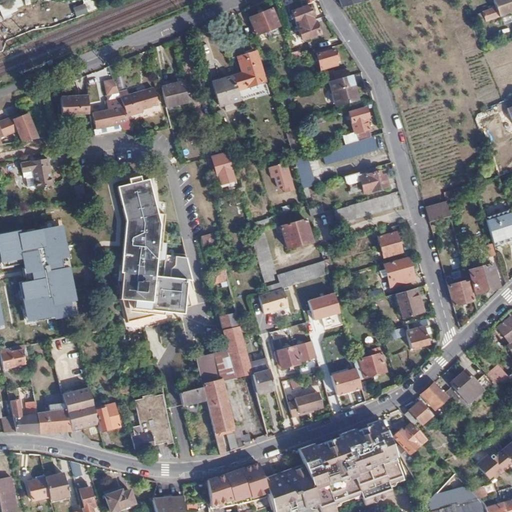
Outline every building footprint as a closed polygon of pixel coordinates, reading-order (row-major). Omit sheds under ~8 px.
[(20,0),(11,0),(0,4),(0,12),(2,18),(24,10),(20,0)] [(511,0),(510,0),(504,2),(503,0),(491,0),(493,6),(481,10),(485,20),(499,15),(500,17),(509,14),(508,11),(511,9),(511,0)] [(73,8),(75,16),(86,13),(83,5),(73,8)] [(292,12),(297,25),(312,20),(312,17),(314,17),(310,6),(292,12)] [(251,26),(255,35),(280,25),(273,9),(250,19),(253,25),(251,26)] [(312,20),(297,25),(301,39),(319,34),(316,23),(313,23),(312,20)] [(332,51),(330,48),(315,52),(316,55),(316,56),(319,69),(335,65),(335,62),(337,61),(333,50),(332,51)] [(242,74),(233,76),(240,99),(267,92),(256,52),(238,58),(242,74)] [(328,82),(348,76),(347,70),(334,73),(333,70),(326,72),(328,82)] [(240,99),(233,76),(212,82),(219,105),(240,99)] [(351,77),(351,76),(348,76),(328,82),(335,107),(356,102),(350,78),(351,77)] [(191,101),(185,81),(161,88),(165,108),(191,101)] [(127,91),(118,94),(120,99),(127,117),(134,115),(133,113),(142,109),(157,104),(152,87),(129,95),(127,91)] [(88,114),(88,96),(61,97),(62,115),(72,115),(88,114)] [(92,114),(95,130),(118,125),(127,121),(128,121),(127,117),(120,99),(106,102),(107,111),(92,114)] [(344,145),(370,138),(365,119),(367,118),(364,109),(347,114),(352,133),(341,136),(344,145)] [(0,122),(0,145),(38,139),(28,114),(20,117),(14,119),(13,117),(0,122)] [(336,119),(334,114),(316,119),(318,123),(322,122),(322,123),(336,119)] [(127,121),(118,125),(120,132),(132,134),(128,121),(127,121)] [(296,132),(286,135),(291,153),(293,160),(305,157),(305,154),(303,154),(296,132)] [(53,137),(54,145),(64,143),(67,142),(66,134),(53,137)] [(376,150),(372,137),(370,138),(344,145),(321,152),(325,165),(376,150)] [(492,163),(505,161),(503,148),(490,150),(492,163)] [(233,172),(227,153),(211,157),(217,177),(233,172)] [(308,187),(314,185),(305,157),(293,160),(302,189),(308,187)] [(47,159),(19,163),(21,172),(31,171),(34,188),(51,186),(47,159)] [(379,179),(376,167),(364,171),(365,174),(358,176),(363,194),(386,186),(384,177),(379,179)] [(275,173),(267,175),(275,202),(283,200),(275,173)] [(184,315),(185,309),(187,290),(186,290),(188,281),(163,278),(166,244),(161,244),(164,216),(157,215),(148,181),(118,190),(126,223),(122,266),(114,268),(121,291),(119,301),(123,301),(129,323),(169,313),(184,315)] [(73,185),(77,202),(85,202),(81,184),(73,185)] [(302,189),(305,200),(310,198),(308,187),(302,189)] [(389,196),(333,210),(337,223),(392,208),(389,196)] [(444,199),(423,206),(426,216),(427,222),(449,215),(444,199)] [(310,216),(322,213),(320,205),(307,209),(310,216)] [(274,216),(248,225),(250,233),(276,224),(274,216)] [(511,221),(510,216),(485,223),(487,229),(492,242),(493,247),(511,241),(511,221)] [(305,220),(277,227),(278,233),(282,232),(287,249),(311,243),(305,220)] [(28,281),(5,284),(11,322),(71,313),(57,226),(17,232),(17,229),(0,231),(0,262),(20,259),(21,270),(26,269),(28,281)] [(250,237),(257,260),(263,283),(273,280),(272,274),(275,273),(263,233),(250,237)] [(377,238),(383,258),(401,252),(395,233),(377,238)] [(489,263),(470,269),(469,269),(475,292),(496,286),(492,271),(500,268),(493,247),(492,242),(485,244),(489,263)] [(175,256),(174,271),(187,272),(187,257),(175,256)] [(467,258),(462,259),(465,270),(469,269),(470,269),(467,258)] [(407,259),(385,266),(386,269),(380,271),(383,279),(388,277),(390,286),(413,280),(407,259)] [(280,288),(327,274),(324,264),(324,262),(278,275),(280,283),(265,288),(266,292),(280,288)] [(207,274),(210,285),(227,281),(224,270),(207,274)] [(467,279),(445,285),(451,305),(473,299),(467,279)] [(262,313),(286,306),(280,288),(266,292),(256,295),(262,313)] [(370,301),(384,297),(382,289),(367,293),(370,301)] [(311,320),(338,311),(331,291),(304,299),(311,320)] [(417,295),(396,301),(401,319),(422,313),(417,295)] [(218,318),(222,333),(239,329),(236,314),(218,318)] [(511,319),(510,317),(496,328),(508,344),(505,346),(511,355),(511,319)] [(427,326),(425,319),(412,323),(414,330),(408,331),(406,325),(403,326),(410,349),(427,344),(423,328),(427,326)] [(244,443),(248,442),(247,436),(240,437),(235,439),(232,428),(221,381),(251,373),(249,365),(239,329),(222,333),(227,350),(196,357),(203,386),(206,399),(219,455),(225,452),(220,431),(225,430),(230,451),(243,446),(244,443)] [(401,329),(386,333),(388,340),(403,336),(401,329)] [(56,350),(50,351),(56,374),(72,370),(69,358),(70,358),(68,347),(68,346),(66,337),(54,340),(56,350)] [(296,348),(293,349),(296,360),(299,359),(300,361),(314,357),(310,342),(295,346),(296,348)] [(293,347),(276,352),(280,368),(297,363),(296,360),(293,349),(293,347)] [(0,351),(0,361),(2,370),(23,367),(21,359),(25,358),(24,350),(10,352),(10,349),(0,351)] [(379,355),(353,362),(358,380),(384,372),(379,355)] [(256,394),(273,390),(268,372),(265,361),(249,365),(251,373),(256,394)] [(329,376),(336,396),(359,388),(352,368),(329,376)] [(460,396),(475,384),(464,371),(449,384),(460,396)] [(511,371),(504,378),(499,383),(505,390),(511,384),(511,371)] [(500,373),(490,381),(490,382),(494,388),(495,387),(499,383),(504,378),(500,373)] [(433,382),(419,395),(432,410),(446,398),(443,394),(433,382)] [(499,383),(495,387),(504,399),(510,394),(505,390),(499,383)] [(129,391),(127,385),(116,387),(118,393),(129,391)] [(182,405),(206,399),(203,386),(179,392),(182,405)] [(96,425),(93,410),(87,389),(60,395),(61,400),(69,431),(96,425)] [(443,394),(446,398),(452,404),(457,399),(449,389),(443,394)] [(287,403),(291,418),(298,416),(297,414),(312,410),(321,407),(317,392),(293,399),(293,401),(287,403)] [(25,412),(34,411),(31,393),(26,393),(28,401),(23,403),(25,412)] [(167,443),(173,443),(162,393),(152,395),(152,393),(139,396),(140,398),(131,400),(138,426),(140,434),(150,432),(153,445),(154,445),(154,443),(166,442),(167,443)] [(38,433),(69,431),(61,400),(45,404),(47,411),(34,413),(38,433)] [(10,416),(11,418),(20,416),(17,401),(12,402),(8,403),(10,416)] [(403,406),(398,409),(404,415),(411,423),(416,420),(419,424),(430,414),(418,401),(407,411),(403,406)] [(96,425),(98,431),(118,426),(112,403),(100,406),(102,409),(93,410),(96,425)] [(11,418),(13,433),(37,433),(38,433),(34,413),(34,411),(25,412),(26,416),(20,416),(11,418)] [(0,417),(0,418),(3,433),(13,433),(11,418),(10,416),(0,417)] [(265,477),(261,478),(267,497),(268,498),(271,511),(335,511),(334,509),(331,499),(336,498),(338,500),(354,495),(355,492),(359,490),(362,500),(365,506),(393,497),(391,491),(387,482),(392,480),(395,482),(403,479),(396,459),(388,434),(380,420),(370,423),(372,428),(374,434),(360,438),(358,433),(357,428),(342,433),(343,435),(321,443),(320,441),(306,446),(310,461),(265,477)] [(411,423),(401,432),(399,430),(392,436),(407,453),(425,439),(411,423)] [(132,449),(144,447),(140,434),(138,426),(130,428),(132,436),(129,437),(132,449)] [(372,428),(358,433),(360,438),(374,434),(372,428)] [(144,447),(153,445),(150,432),(140,434),(144,447)] [(511,441),(490,459),(487,455),(474,465),(490,482),(493,481),(492,479),(511,463),(511,464),(511,441)] [(71,461),(69,461),(73,475),(79,474),(76,462),(71,461)] [(206,480),(208,511),(246,502),(253,501),(257,500),(260,499),(267,497),(261,478),(259,470),(256,463),(206,480)] [(63,474),(44,478),(48,497),(49,500),(68,496),(63,474)] [(33,480),(27,482),(31,501),(48,497),(44,478),(43,475),(32,478),(33,480)] [(11,476),(0,478),(0,511),(17,511),(11,476)] [(405,486),(403,479),(395,482),(392,480),(387,482),(391,491),(405,486)] [(83,508),(81,508),(82,510),(82,511),(92,511),(91,506),(93,505),(89,487),(88,488),(86,481),(78,483),(80,490),(79,490),(83,508)] [(434,494),(427,502),(431,510),(426,511),(483,511),(483,508),(482,504),(477,499),(476,499),(469,491),(470,490),(466,486),(465,486),(434,494)] [(476,499),(477,499),(486,496),(482,486),(477,487),(470,490),(469,491),(476,499)] [(120,487),(103,493),(109,511),(124,507),(125,510),(134,507),(129,490),(122,493),(120,487)] [(331,499),(334,509),(362,500),(359,490),(355,492),(354,495),(338,500),(336,498),(331,499)] [(152,500),(154,511),(183,511),(182,497),(152,500)] [(511,511),(511,498),(502,502),(504,511),(511,511)] [(483,511),(504,511),(502,502),(501,502),(483,508),(483,511)]
